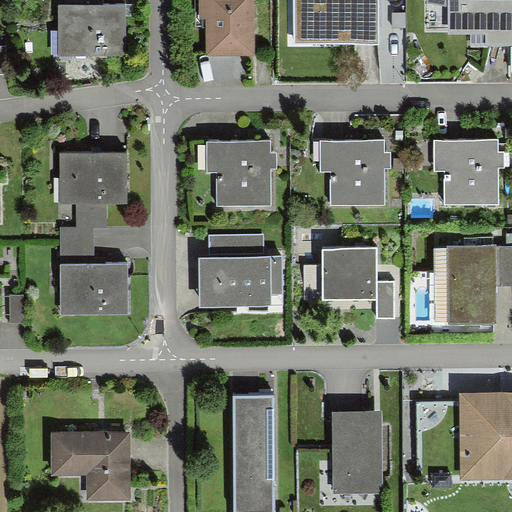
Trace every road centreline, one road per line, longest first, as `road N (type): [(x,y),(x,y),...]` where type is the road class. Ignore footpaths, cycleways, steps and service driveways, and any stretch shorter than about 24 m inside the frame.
road 1 (residential): [(511,95),(163,93)]
road 2 (residential): [(164,357),(511,354)]
road 3 (residential): [(163,93),(164,357)]
road 4 (residential): [(0,360),(164,357)]
road 5 (residential): [(163,93),(0,111)]
road 6 (track): [(180,511),(179,357)]
